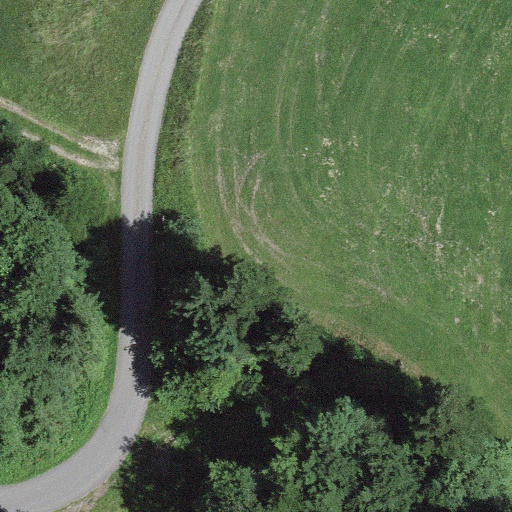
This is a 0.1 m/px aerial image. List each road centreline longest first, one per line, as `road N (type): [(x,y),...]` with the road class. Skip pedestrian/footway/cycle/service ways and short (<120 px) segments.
road 1 (track): [(13,511),(67,488),(126,419),(135,180)]
road 2 (track): [(135,180),(139,77),(199,0)]
road 3 (track): [(135,180),(0,113)]
